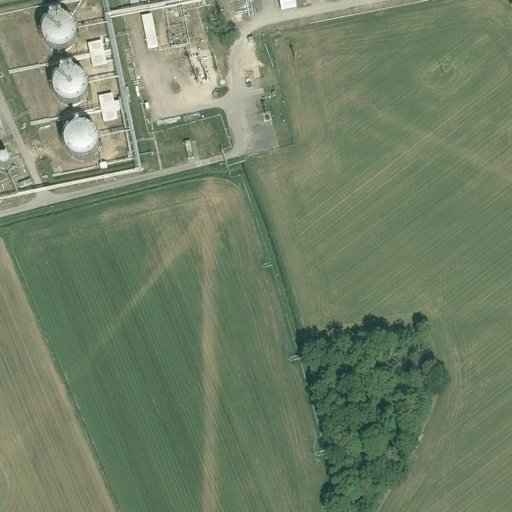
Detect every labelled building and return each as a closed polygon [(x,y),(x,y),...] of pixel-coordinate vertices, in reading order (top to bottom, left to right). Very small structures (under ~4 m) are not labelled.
[(297,0),(280,0),(283,9),(298,5),(297,0)] [(153,15),(143,17),(149,46),(159,44),(153,15)] [(42,38),(43,44),(46,49),(51,52),(56,54),(62,54),(68,52),(72,49),(76,44),(78,38),(77,32),(75,26),(70,22),(65,19),(59,18),(52,19),(47,23),(44,27),(42,33),(42,38)] [(51,92),(52,98),(56,103),(60,106),(66,108),(72,108),(77,106),(82,103),(85,98),(87,92),(86,86),(84,80),(80,75),(74,73),(68,72),(62,73),(57,77),(53,81),(51,87),(51,92)] [(63,146),(65,152),(68,156),(73,160),(78,162),(84,162),(89,160),(94,157),(98,152),(99,146),(99,139),(96,134),(92,129),(86,127),(80,126),(74,127),(69,131),(65,135),(63,140),(63,146)]
